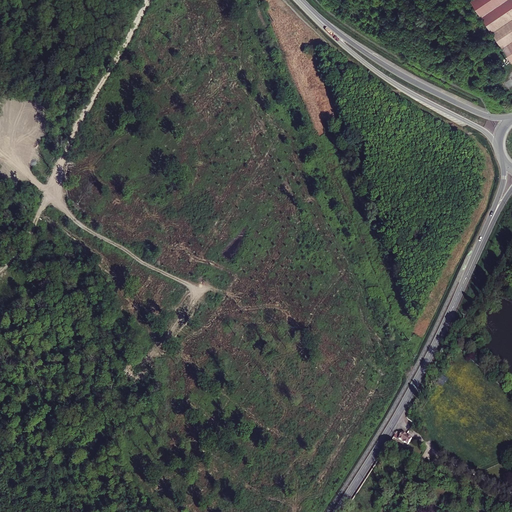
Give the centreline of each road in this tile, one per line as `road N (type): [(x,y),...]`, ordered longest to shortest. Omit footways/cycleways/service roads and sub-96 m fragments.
road 1 (secondary): [(337,511),(425,364),(491,221)]
road 2 (tertiary): [(320,21),(378,73),(480,128),(498,147)]
road 3 (tertiary): [(511,116),(484,115),(446,98),(320,21)]
